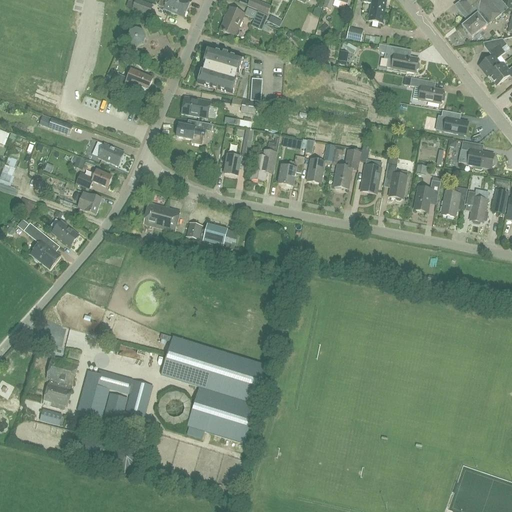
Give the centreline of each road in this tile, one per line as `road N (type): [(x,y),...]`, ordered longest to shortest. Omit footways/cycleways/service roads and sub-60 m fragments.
road 1 (unclassified): [(511,253),(232,201),(142,161)]
road 2 (tertiary): [(0,349),(89,248),(142,161)]
road 3 (tertiary): [(142,161),(209,0)]
road 4 (tertiary): [(511,132),(405,0)]
